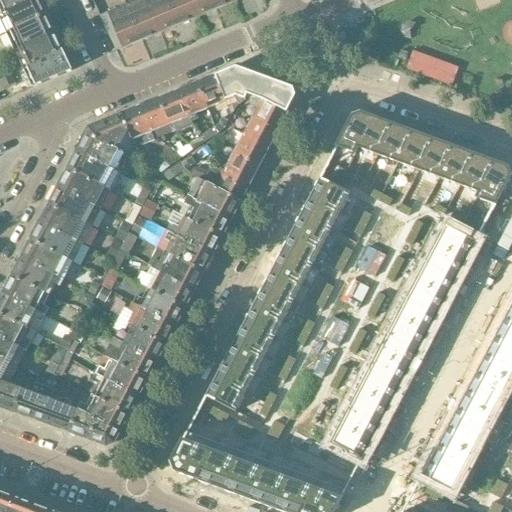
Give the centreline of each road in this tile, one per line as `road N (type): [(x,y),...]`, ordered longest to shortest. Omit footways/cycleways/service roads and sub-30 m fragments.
road 1 (residential): [(511,145),(365,89),(345,96),(136,490)]
road 2 (residential): [(377,511),(511,253)]
road 3 (residential): [(114,92),(299,20)]
road 4 (residential): [(136,490),(0,441)]
road 5 (residential): [(0,244),(54,143),(53,115)]
